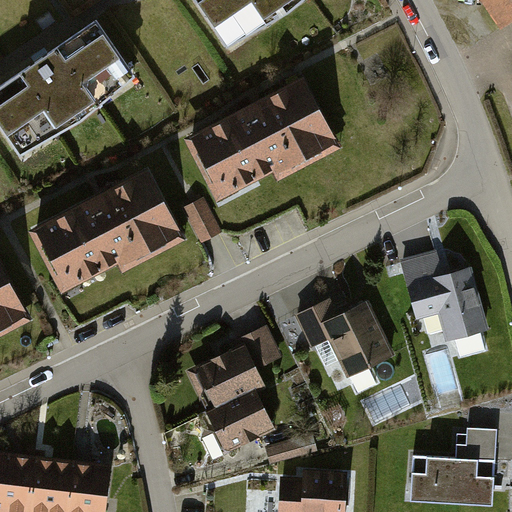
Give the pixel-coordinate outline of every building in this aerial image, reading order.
[(195,0),(228,47),(290,11),(303,0),(195,0)] [(511,0),(483,0),(501,25),(511,17),(511,0)] [(97,28),(0,94),(0,134),(18,160),(59,139),(81,127),(105,108),(136,82),(97,28)] [(187,144),(220,210),(278,181),(282,190),(345,159),(307,84),(187,144)] [(30,232),(64,298),(121,269),(126,278),(188,247),(151,172),(30,232)] [(205,199),(185,209),(204,247),(215,242),(224,230),(205,199)] [(439,316),(448,348),(489,337),(470,269),(452,274),(450,266),(441,268),(437,254),(401,264),(417,323),(439,316)] [(0,347),(35,331),(0,260),(0,347)] [(331,302),(296,319),(312,352),(316,350),(333,385),(346,379),(357,403),(383,391),(373,371),(395,360),(367,300),(350,308),(346,299),(333,305),(331,302)] [(231,447),(274,427),(257,391),(266,387),(258,369),(282,358),(265,322),(236,335),(210,347),(214,355),(185,369),(212,425),(192,434),(208,468),(235,455),(231,447)] [(264,444),(268,463),(318,451),(314,433),(264,444)] [(413,456),(409,507),(482,511),(494,511),(500,436),(458,433),(457,459),(413,456)] [(28,511),(35,452),(0,448),(0,511),(28,511)] [(66,511),(72,456),(35,452),(28,511),(66,511)] [(104,511),(110,460),(72,456),(66,511),(104,511)] [(276,474),(272,511),(347,511),(351,469),(300,465),(299,476),(276,474)]
